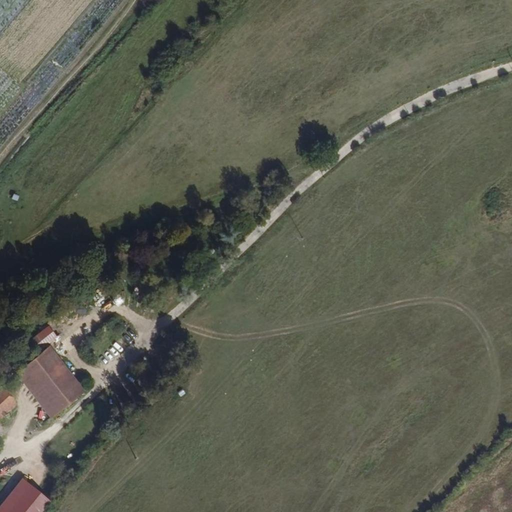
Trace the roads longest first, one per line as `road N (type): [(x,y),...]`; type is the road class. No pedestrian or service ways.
road 1 (track): [(0,287),(156,226),(201,226),(270,200),(409,107),(511,69)]
road 2 (track): [(343,152),(239,263),(0,478)]
